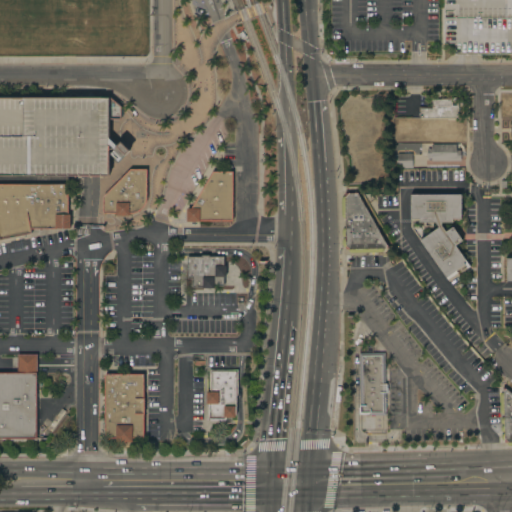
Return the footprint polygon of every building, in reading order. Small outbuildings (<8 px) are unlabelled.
[(455,54),(455,43),(444,43),(444,0),(511,0),(511,54),(466,54),(455,54)] [(0,97),(101,97),(101,98),(109,98),(121,106),(121,119),(109,119),(109,138),(116,147),(121,141),(130,151),(125,155),(117,162),(110,155),(109,176),(102,176),(102,177),(76,177),(76,175),(0,175),(0,97)] [(440,99),(440,98),(458,97),(458,118),(420,118),(420,112),(419,112),(419,107),(432,107),(432,99),(440,99)] [(457,119),(457,125),(461,125),(461,137),(432,137),(432,126),(425,126),(425,119),(457,119)] [(427,130),(427,142),(415,142),(415,130),(427,130)] [(456,144),(456,150),(461,150),(461,161),(432,161),(432,158),(427,158),(427,149),(431,149),(431,144),(456,144)] [(412,153),(412,168),(397,168),(397,167),(394,167),(394,155),(397,155),(397,153),(412,153)] [(103,196),(130,169),(147,169),(147,199),(146,202),(145,205),(143,207),(142,209),(139,211),(137,212),(133,213),(129,213),(129,216),(116,216),(116,213),(102,213),(103,196)] [(233,171),(233,221),(200,221),(200,222),(187,222),(187,208),(191,208),(213,172),(233,171)] [(0,184),(68,185),(68,214),(70,214),(70,229),(31,229),(32,233),(0,239),(0,184)] [(383,249),(383,250),(382,251),(381,252),(351,253),(349,252),(348,251),(347,249),(345,249),(345,247),(344,246),(342,245),(342,244),(341,241),(342,240),(343,239),(344,238),(345,238),(343,236),(342,235),(341,233),(342,230),(342,229),(343,228),(345,227),(345,219),(343,218),(342,216),(341,215),(341,198),(342,197),(344,196),(345,191),(357,191),(357,193),(387,245),(388,248),(383,249)] [(441,222),(441,225),(445,232),(452,227),(462,240),(455,246),(469,266),(461,272),(459,268),(446,277),(420,240),(438,227),(435,222),(433,222),(433,227),(423,227),(423,222),(419,222),(419,219),(411,219),(410,195),(461,194),(461,219),(452,219),(452,222),(441,222)] [(201,257),(201,255),(209,255),(209,256),(224,256),(224,265),(226,265),(226,277),(224,277),(224,286),(214,286),(214,288),(202,288),(192,288),(192,279),(187,279),(187,257),(201,257)] [(384,352),(384,382),(386,385),(386,392),(385,395),(385,415),(369,415),(369,413),(358,413),(358,353),(384,352)] [(0,439),(0,373),(18,373),(18,354),(37,354),(37,439),(0,439)] [(127,356),(127,366),(115,365),(115,356),(127,356)] [(238,370),(238,395),(236,395),(236,415),(235,415),(235,417),(226,417),(226,420),(207,420),(207,405),(206,405),(206,392),(209,392),(209,370),(238,370)] [(144,374),(144,398),(144,414),(144,438),(132,438),(132,442),(116,442),(116,438),(104,438),(104,374),(144,374)] [(511,394),(511,444),(510,445),(509,446),(507,445),(506,443),(504,443),(504,439),(502,439),(501,438),(500,436),(501,434),(502,433),(504,433),(501,431),(500,429),(500,428),(501,426),(502,425),(504,424),(502,423),(500,421),(500,419),(500,418),(502,417),(503,416),(503,413),(501,413),(500,411),(499,409),(499,395),(500,393),(502,392),(503,392),(503,387),(511,394)]
